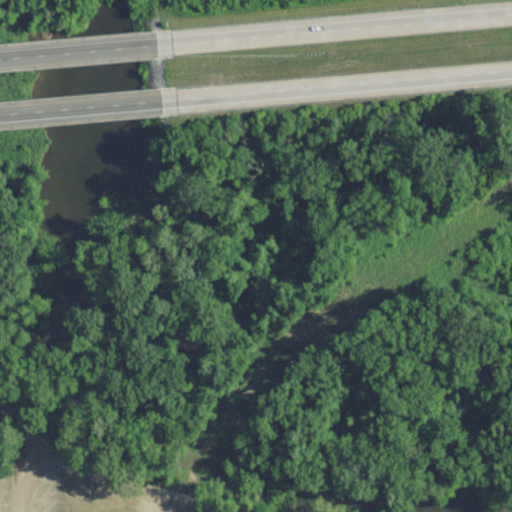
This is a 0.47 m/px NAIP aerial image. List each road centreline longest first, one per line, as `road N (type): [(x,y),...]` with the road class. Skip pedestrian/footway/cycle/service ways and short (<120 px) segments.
road 1 (trunk): [(511,12),(155,50)]
road 2 (trunk): [(168,106),(511,74)]
road 3 (track): [(204,511),(62,462),(0,412)]
road 4 (trunk): [(0,120),(168,106)]
road 5 (trunk): [(155,50),(0,64)]
